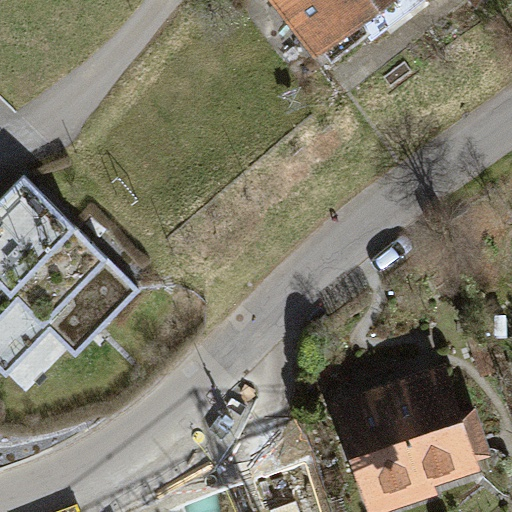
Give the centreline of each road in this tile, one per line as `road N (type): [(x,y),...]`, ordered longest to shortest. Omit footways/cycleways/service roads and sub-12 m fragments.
road 1 (residential): [(511,119),(396,206),(143,435),(0,505)]
road 2 (residential): [(151,0),(0,154)]
